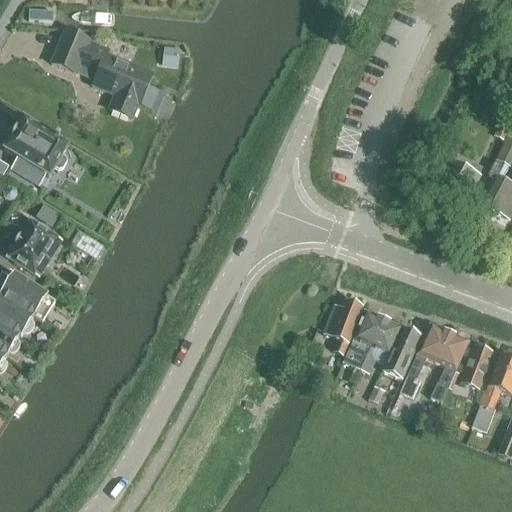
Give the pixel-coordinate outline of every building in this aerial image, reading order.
[(53,25),(54,16),(28,14),(27,23),(53,25)] [(137,107),(139,108),(152,77),(106,57),(109,53),(89,44),(89,43),(65,33),(51,66),(75,77),(79,68),(97,76),(92,89),(115,98),(109,112),(131,122),(137,107)] [(158,66),(177,68),(179,49),(160,48),(158,66)] [(495,138),(505,143),(511,127),(511,111),(502,107),(498,115),(504,119),(495,138)] [(58,172),(62,171),(67,164),(65,160),(62,158),(68,148),(22,121),(4,153),(49,180),(55,170),(58,172)] [(493,180),(479,208),(510,225),(511,221),(511,182),(510,187),(501,183),(511,160),(511,142),(507,140),(489,178),(493,180)] [(466,201),(478,179),(482,169),(454,155),(450,164),(448,163),(437,186),(466,201)] [(43,209),(36,219),(51,229),(58,218),(43,209)] [(8,261),(38,280),(46,267),(42,265),(58,240),(32,224),(32,223),(31,222),(30,224),(21,239),(20,238),(13,248),(14,249),(8,259),(7,260),(8,261)] [(0,282),(0,298),(34,320),(33,321),(42,326),(55,304),(13,278),(8,287),(0,282)] [(20,341),(33,321),(34,320),(0,298),(0,327),(19,340),(20,341)] [(341,310),(334,307),(322,336),(337,342),(333,353),(342,357),(361,308),(345,302),(341,310)] [(344,366),(359,373),(382,322),(364,315),(352,343),(344,366)] [(382,322),(359,373),(369,377),(375,363),(384,367),(400,331),(382,322)] [(0,355),(7,360),(19,340),(0,327),(0,355)] [(448,336),(429,328),(399,395),(414,400),(421,382),(418,381),(427,362),(435,366),(448,336)] [(384,367),(381,373),(401,382),(420,339),(400,331),(384,367)] [(448,336),(435,366),(445,370),(438,387),(436,386),(429,401),(441,406),(468,345),(448,336)] [(466,350),(455,373),(463,376),(460,386),(480,393),(494,355),(493,354),(475,347),(473,353),(466,350)] [(511,393),(511,361),(500,357),(472,430),(486,436),(495,413),(493,412),(500,393),(510,398),(511,393)] [(304,362),(296,383),(308,388),(316,367),(304,362)] [(370,404),(380,408),(386,396),(375,391),(370,404)] [(450,400),(435,415),(456,434),(470,419),(450,400)] [(511,419),(511,420),(497,459),(500,460),(509,464),(510,464),(511,458),(511,419)]
